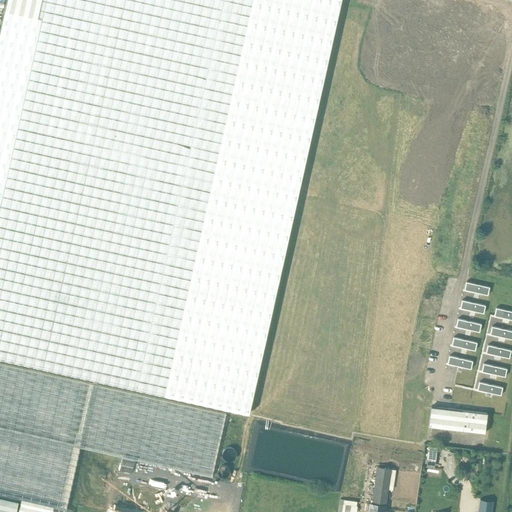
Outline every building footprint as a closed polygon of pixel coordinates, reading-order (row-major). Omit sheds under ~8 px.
[(0,361),(251,417),(252,410),(286,252),(339,0),(42,0),(39,21),(43,22),(0,207),(0,361)] [(0,207),(43,22),(39,21),(42,0),(8,0),(0,39),(0,207)] [(465,291),(489,297),(491,289),(467,283),(465,291)] [(461,310),(485,315),(486,308),(463,302),(461,310)] [(495,318),(511,321),(511,313),(497,310),(495,318)] [(457,328),(480,334),(482,326),(458,320),(457,328)] [(491,336),(511,341),(511,332),(493,328),(491,336)] [(452,347),(476,353),(478,344),(454,339),(452,347)] [(487,355),(509,360),(511,352),(488,347),(487,355)] [(472,370),(474,362),(450,357),(448,364),(472,370)] [(0,363),(0,494),(22,500),(18,511),(72,511),(66,509),(80,447),(212,476),(226,413),(0,363)] [(482,373),(505,379),(507,370),(484,365),(482,373)] [(500,397),(502,389),(480,383),(478,391),(500,397)] [(428,426),(485,433),(487,414),(487,413),(431,406),(428,426)] [(435,461),(437,447),(428,446),(427,460),(435,461)] [(390,511),(391,511),(385,511),(391,469),(377,467),(372,503),(370,503),(368,511),(390,511)] [(0,511),(16,511),(19,502),(0,497),(0,511)] [(340,511),(358,511),(359,500),(341,499),(340,511)]
